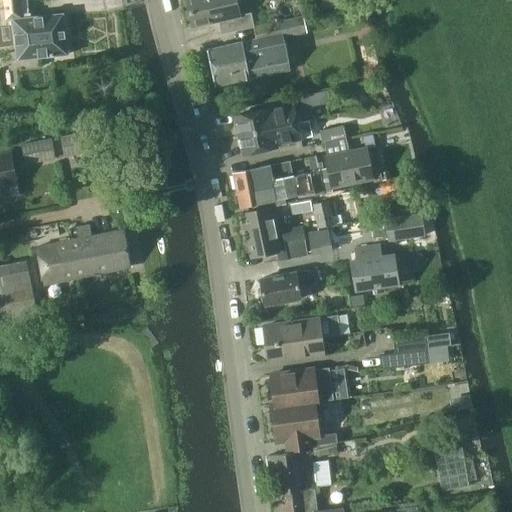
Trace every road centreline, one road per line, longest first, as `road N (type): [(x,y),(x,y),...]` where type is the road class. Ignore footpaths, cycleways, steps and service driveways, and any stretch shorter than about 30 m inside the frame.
road 1 (tertiary): [(167,0),(208,152),(238,328),(250,511)]
road 2 (track): [(165,511),(140,371),(123,352),(91,340),(0,351)]
